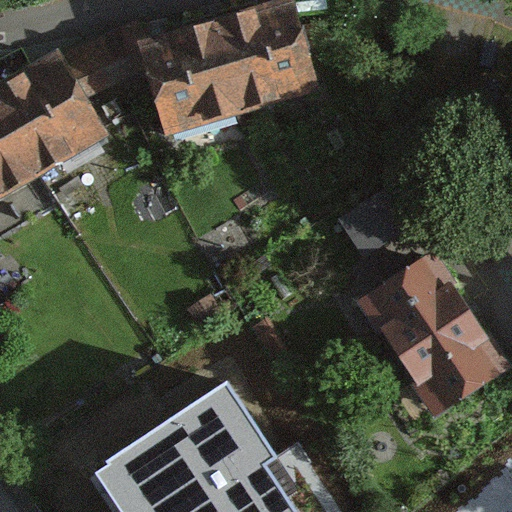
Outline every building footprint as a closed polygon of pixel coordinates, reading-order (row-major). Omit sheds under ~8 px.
[(262,0),(211,15),(241,115),(319,92),(291,0),(262,0)] [(241,115),(211,15),(134,38),(145,76),(164,138),(241,115)] [(62,62),(86,103),(145,76),(134,38),(123,44),(117,33),(62,62)] [(0,88),(0,118),(33,176),(104,133),(86,103),(62,62),(57,54),(0,88)] [(0,195),(33,176),(0,118),(0,195)] [(361,259),(399,237),(378,200),(339,222),(361,259)] [(358,308),(435,424),(511,374),(434,258),(358,308)] [(276,457),(225,382),(93,470),(121,511),(295,511),(264,465),(276,457)]
